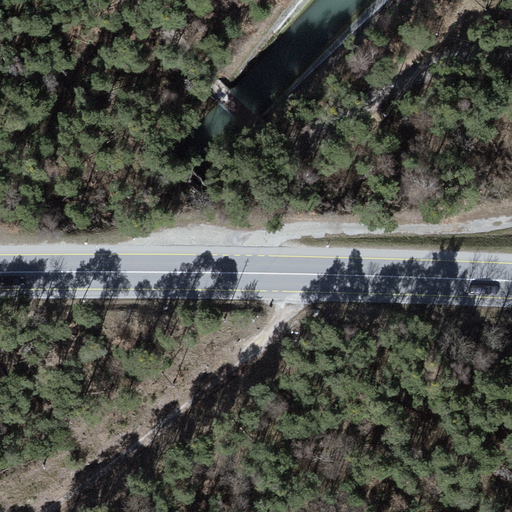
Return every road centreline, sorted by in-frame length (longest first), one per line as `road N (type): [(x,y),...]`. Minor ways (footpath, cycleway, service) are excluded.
road 1 (track): [(511,219),(399,238),(10,511)]
road 2 (motorway): [(0,332),(511,344)]
road 3 (primary): [(511,284),(0,277)]
road 4 (motorway): [(511,226),(0,219)]
road 5 (track): [(271,144),(349,107),(422,50),(511,37)]
road 6 (track): [(271,144),(200,75),(166,0)]
